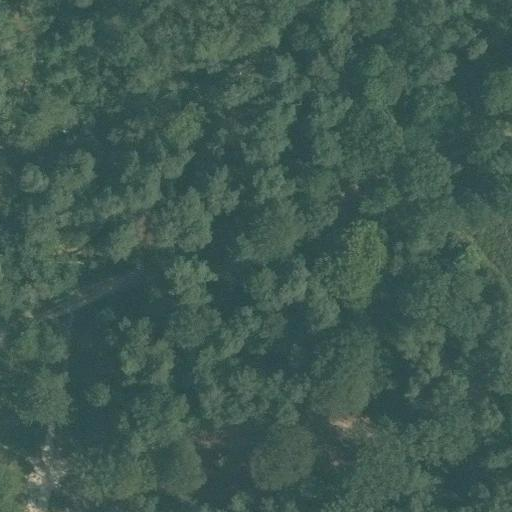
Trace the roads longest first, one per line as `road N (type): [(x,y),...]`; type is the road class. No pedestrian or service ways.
road 1 (track): [(44,465),(200,442),(317,440)]
road 2 (track): [(74,294),(327,189)]
road 3 (track): [(333,186),(511,112)]
road 4 (track): [(333,186),(346,0)]
road 5 (track): [(74,294),(44,465)]
